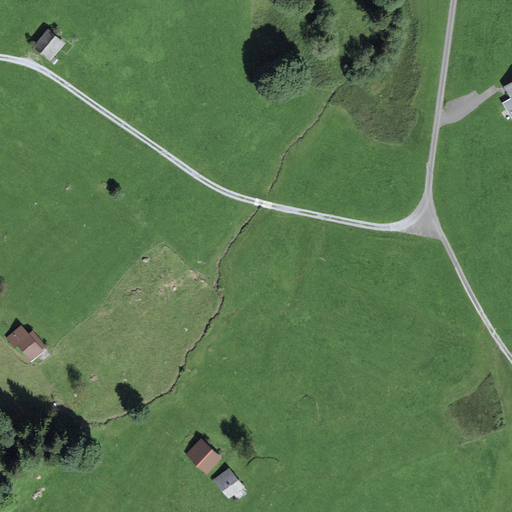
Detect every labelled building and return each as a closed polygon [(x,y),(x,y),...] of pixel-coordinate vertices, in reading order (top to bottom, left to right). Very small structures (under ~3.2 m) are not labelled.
[(63,45),(47,30),(32,46),(49,61),(63,45)] [(511,83),(503,89),(511,103),(511,83)] [(41,349),(19,325),(5,338),(13,347),(15,345),(29,360),(41,349)] [(220,458),(200,440),(186,456),(206,474),(220,458)] [(243,489),(227,469),(214,480),(230,500),(243,489)]
